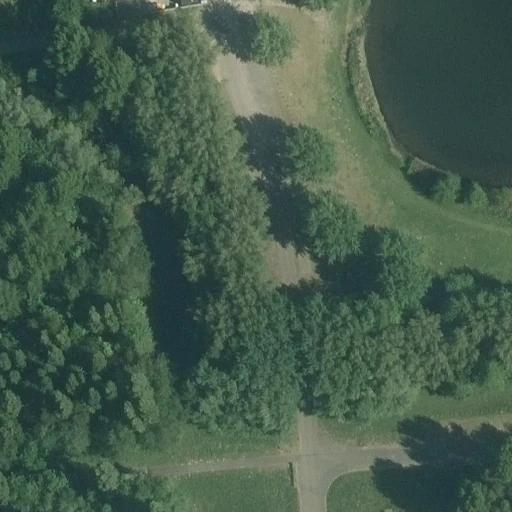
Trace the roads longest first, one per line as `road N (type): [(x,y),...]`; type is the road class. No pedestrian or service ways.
road 1 (unclassified): [(0,52),(215,18),(274,221),(311,457)]
road 2 (unclassified): [(311,457),(511,440)]
